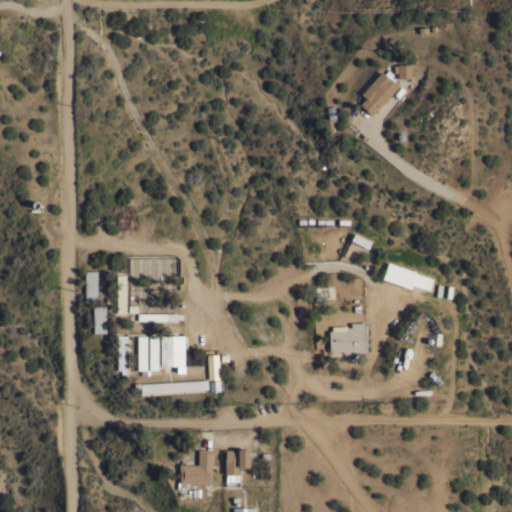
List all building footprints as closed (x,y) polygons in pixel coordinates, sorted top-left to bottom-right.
[(411,77),(397,77),(397,64),(411,63),(411,77)] [(372,114),(359,103),(365,97),(360,93),(381,70),(397,85),(372,114)] [(410,288),(382,278),(387,261),(415,271),(415,273),(433,279),(428,291),(411,285),(410,288)] [(97,300),(84,300),(84,270),(97,270),(97,300)] [(126,311),(116,311),(115,274),(125,274),(126,311)] [(105,332),(92,332),(92,305),(105,305),(105,332)] [(256,309),(270,313),(263,337),(249,333),(256,309)] [(177,312),(177,320),(137,320),(137,312),(177,312)] [(366,352),(342,352),(342,351),(329,351),(328,330),(331,330),(331,325),(346,325),(346,327),(350,326),(350,322),(365,322),(366,352)] [(184,365),(160,365),(160,335),(176,335),(176,332),(181,332),(181,335),(183,335),(184,365)] [(127,369),(128,369),(128,374),(120,374),(120,369),(116,369),(116,335),(126,335),(127,369)] [(146,369),(148,369),(148,335),(158,335),(158,369),(149,369),(149,374),(140,374),(140,369),(136,369),(136,335),(146,335),(146,369)] [(204,349),(204,364),(188,364),(188,349),(204,349)] [(218,354),(219,378),(207,379),(206,354),(218,354)] [(140,388),(134,388),(134,383),(140,382),(140,383),(207,379),(207,388),(140,392),(140,388)] [(238,482),(226,482),(226,473),(225,473),(225,449),(237,450),(237,448),(249,448),(249,466),(240,466),(239,474),(238,473),(238,482)] [(179,482),(179,469),(178,469),(178,464),(197,464),(197,449),(212,449),(212,453),(211,453),(211,483),(179,482)]
